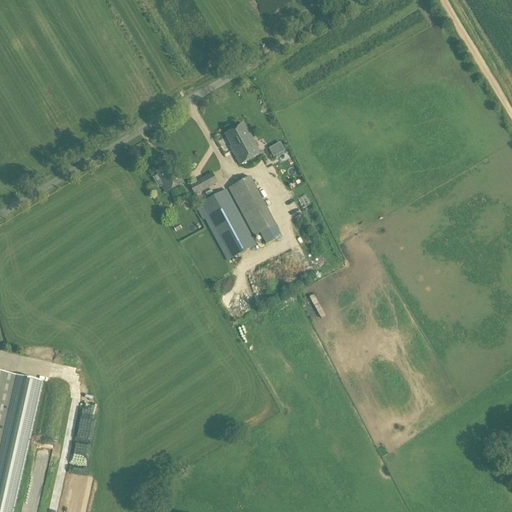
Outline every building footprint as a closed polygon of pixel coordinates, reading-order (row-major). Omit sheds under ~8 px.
[(250,137),(243,125),(225,135),(232,147),(230,148),(240,166),(261,154),(251,136),(250,137)] [(177,177),(170,165),(157,172),(164,185),(162,186),(166,194),(183,184),(178,176),(177,177)] [(194,196),(217,184),(213,175),(190,187),(194,196)] [(268,230),(276,225),(251,177),(228,189),(254,237),(260,234),(268,230)] [(256,246),(226,190),(201,204),(203,207),(197,210),(203,221),(208,218),(231,260),(256,246)] [(274,240),(268,230),(260,234),(266,245),(274,240)] [(221,292),(227,299),(238,291),(232,283),(221,292)] [(39,361),(37,372),(51,373),(52,362),(39,361)] [(13,511),(42,382),(0,372),(0,511),(13,511)] [(66,467),(69,451),(53,447),(46,480),(62,483),(66,467)] [(40,511),(57,511),(59,507),(44,502),(40,511)]
